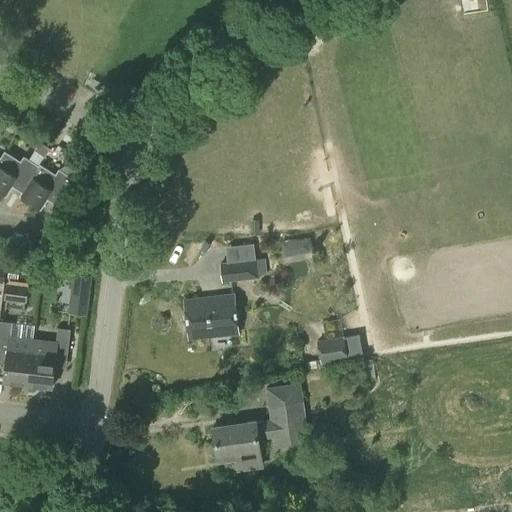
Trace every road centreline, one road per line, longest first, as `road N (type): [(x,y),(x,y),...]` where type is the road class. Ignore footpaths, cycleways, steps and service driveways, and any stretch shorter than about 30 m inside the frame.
road 1 (residential): [(101,430),(123,193),(135,148),(182,91),(292,0)]
road 2 (track): [(0,75),(135,148)]
